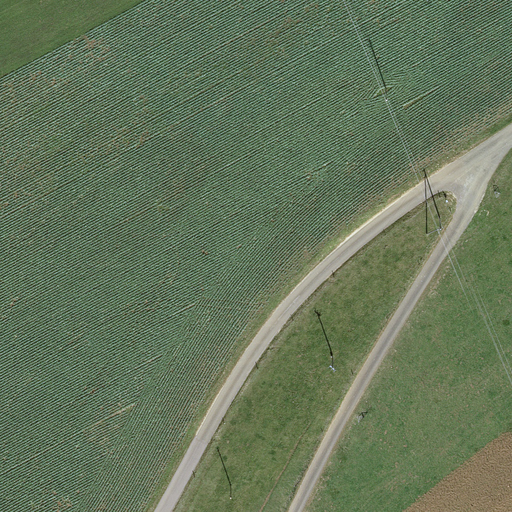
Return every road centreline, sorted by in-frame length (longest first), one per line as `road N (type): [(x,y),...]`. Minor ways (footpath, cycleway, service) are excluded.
road 1 (unclassified): [(511,131),(365,235),(298,299),(239,378),(169,511)]
road 2 (track): [(487,147),(462,222),(293,511)]
